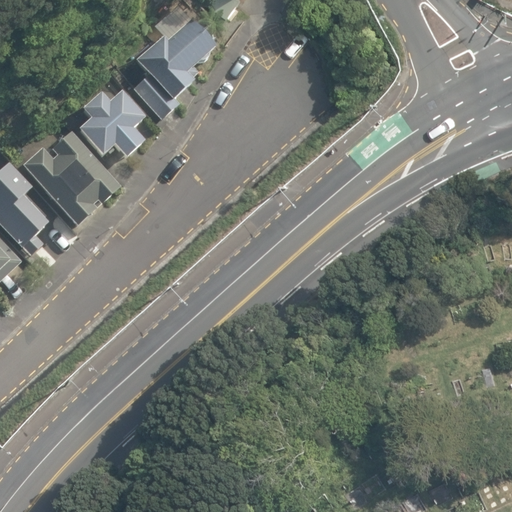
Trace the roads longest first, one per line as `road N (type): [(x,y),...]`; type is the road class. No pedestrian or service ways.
road 1 (secondary): [(463,131),(332,223),(87,443),(26,511)]
road 2 (residential): [(0,374),(301,87)]
road 3 (residential): [(463,131),(412,22),(410,0)]
